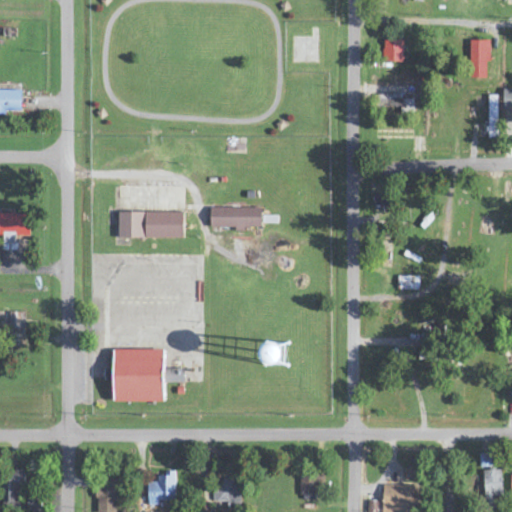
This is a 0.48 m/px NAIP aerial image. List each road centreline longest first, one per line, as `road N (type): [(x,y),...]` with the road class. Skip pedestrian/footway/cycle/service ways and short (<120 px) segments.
road 1 (residential): [(68,511),(66,0)]
road 2 (residential): [(354,434),(0,432)]
road 3 (residential): [(353,511),(354,170)]
road 4 (residential): [(68,170),(162,180),(184,194),(214,239),(354,240)]
road 5 (residential): [(354,170),(354,0)]
road 6 (residential): [(511,162),(354,170)]
road 7 (residential): [(511,434),(354,434)]
